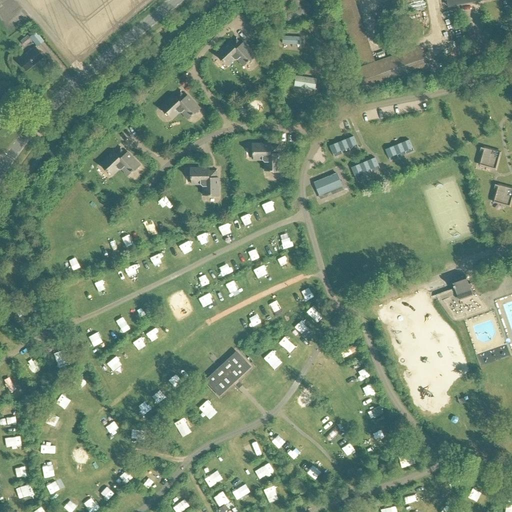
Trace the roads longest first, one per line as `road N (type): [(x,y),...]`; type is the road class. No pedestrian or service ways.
road 1 (tertiary): [(0,172),(60,97),(176,0)]
road 2 (unknown): [(243,7),(188,57),(228,125)]
